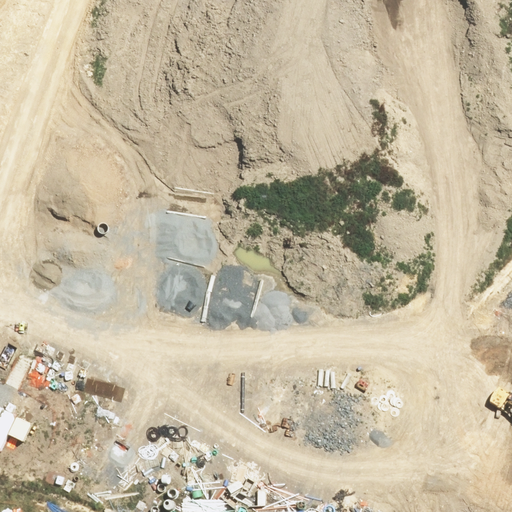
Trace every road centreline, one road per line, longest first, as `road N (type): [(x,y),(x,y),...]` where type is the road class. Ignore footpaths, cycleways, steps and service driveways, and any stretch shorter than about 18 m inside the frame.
road 1 (unknown): [(466,0),(318,462),(293,511)]
road 2 (residential): [(0,267),(337,401)]
